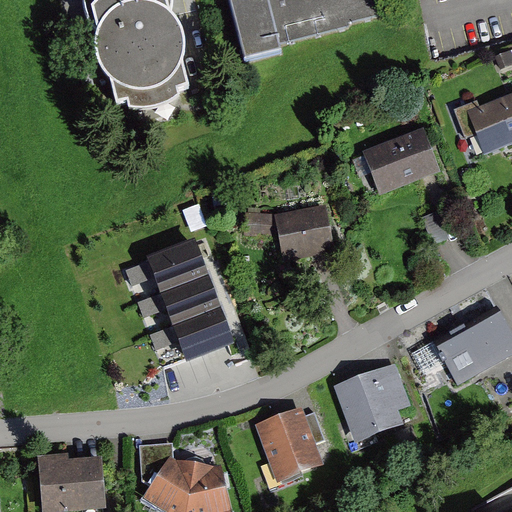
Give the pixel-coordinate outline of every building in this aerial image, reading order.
[(168,0),(87,0),(115,107),(126,104),(129,115),(180,102),(178,93),(191,89),(168,0)] [(287,50),(392,21),(385,0),(229,0),(248,69),(289,58),(287,50)] [(493,84),(510,77),(506,66),(488,73),(493,84)] [(488,160),(511,151),(511,100),(471,116),(488,160)] [(367,156),(383,198),(446,175),(430,133),(367,156)] [(288,268),(339,258),(329,211),(278,222),(288,268)] [(271,222),(243,220),(241,240),(270,243),(271,222)] [(204,242),(125,272),(163,372),(232,346),(213,298),(224,294),(204,242)] [(464,390),(511,363),(511,328),(505,317),(442,353),(464,390)] [(402,368),(342,390),(363,446),(410,429),(406,416),(418,412),(402,368)] [(296,411),(250,428),(272,488),(321,471),(313,448),(323,445),(312,414),(298,419),(296,411)] [(159,511),(237,511),(230,474),(176,465),(149,505),(159,511)] [(108,511),(107,482),(42,485),(43,511),(108,511)]
